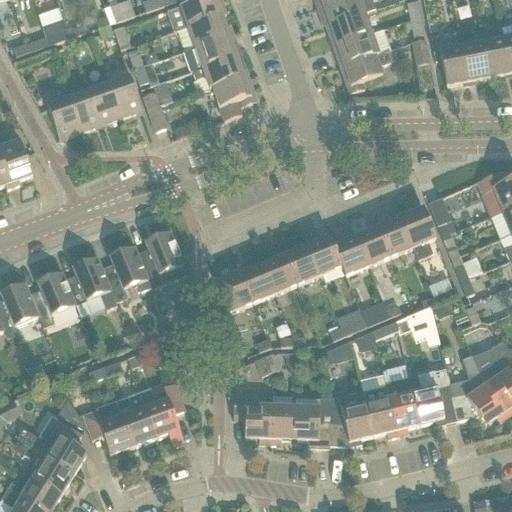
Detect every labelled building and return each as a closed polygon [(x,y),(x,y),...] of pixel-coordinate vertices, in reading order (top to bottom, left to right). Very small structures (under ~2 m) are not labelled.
[(145,17),(162,11),(157,0),(142,6),(145,17)] [(172,0),(157,0),(162,11),(175,6),(172,0)] [(174,36),(226,18),(219,0),(208,0),(166,15),(174,36)] [(312,0),(316,11),(346,0),(312,0)] [(323,31),(375,13),(370,0),(346,0),(316,11),(323,31)] [(125,24),(135,20),(129,4),(119,7),(125,24)] [(410,24),(421,22),(417,4),(406,6),(409,24),(410,24)] [(119,7),(104,12),(107,20),(109,29),(111,31),(110,29),(125,24),(119,7)] [(106,20),(95,24),(98,33),(109,29),(107,20),(104,12),(104,13),(106,20)] [(364,18),(376,14),(375,13),(323,31),(327,41),(329,40),(332,51),(371,37),(364,18)] [(222,19),(174,36),(177,35),(184,55),(233,38),(231,31),(227,33),(222,19)] [(413,41),(424,38),(421,22),(410,24),(409,24),(413,41)] [(68,43),(80,39),(77,30),(65,34),(68,43)] [(119,54),(130,51),(123,30),(112,33),(119,54)] [(55,47),(68,43),(65,34),(52,39),(55,47)] [(340,71),(378,58),(371,37),(332,51),(340,71)] [(188,76),(191,76),(240,58),(233,38),(184,55),(181,56),(188,76)] [(510,77),(511,76),(511,39),(503,41),(510,77)] [(489,81),(510,77),(503,41),(482,45),(489,81)] [(426,44),(412,46),(416,70),(429,67),(430,67),(426,44)] [(27,57),(39,53),(36,45),(24,49),(27,57)] [(468,86),(489,81),(482,45),(461,49),(468,86)] [(15,61),(27,57),(24,49),(12,53),(15,61)] [(446,90),(468,86),(461,49),(439,54),(446,90)] [(133,73),(142,70),(136,53),(127,56),(133,73)] [(379,71),(393,66),(389,54),(378,58),(340,71),(347,92),(351,91),(353,97),(364,93),(362,87),(382,80),(379,71)] [(196,96),(247,79),(240,58),(191,76),(194,85),(193,86),(196,96)] [(138,89),(147,86),(142,70),(133,73),(138,89)] [(251,101),(254,100),(247,79),(196,96),(196,97),(212,91),(224,125),(242,119),(239,112),(253,107),(251,101)] [(141,114),(131,86),(129,81),(109,88),(121,122),(141,114)] [(100,129),(121,122),(109,88),(88,95),(100,129)] [(79,136),(100,129),(88,95),(67,103),(79,136)] [(147,113),(159,109),(155,97),(143,101),(147,113)] [(59,144),(79,136),(67,103),(47,110),(59,144)] [(155,136),(167,132),(159,109),(147,113),(155,136)] [(18,184),(32,179),(17,138),(0,144),(0,155),(13,191),(20,188),(18,184)] [(6,193),(13,191),(0,155),(0,191),(5,189),(6,193)] [(511,184),(507,187),(503,175),(477,186),(491,220),(511,211),(511,184)] [(510,239),(511,237),(511,211),(491,220),(492,223),(501,219),(510,239)] [(436,243),(431,231),(423,213),(400,222),(413,254),(417,263),(431,258),(427,247),(436,243)] [(391,263),(413,254),(400,222),(378,232),(391,263)] [(449,238),(445,226),(436,230),(441,241),(443,240),(449,238)] [(368,272),(391,263),(378,232),(355,241),(368,272)] [(186,280),(187,280),(169,236),(150,244),(148,240),(143,242),(148,253),(137,258),(148,284),(147,284),(150,291),(151,293),(185,279),(186,280)] [(508,265),(511,263),(511,237),(510,239),(511,244),(511,249),(503,253),(508,265)] [(450,264),(459,260),(449,238),(443,240),(441,241),(450,264)] [(344,281),(346,281),(329,241),(307,250),(319,280),(340,272),(344,281)] [(355,241),(334,250),(330,241),(329,241),(346,281),(368,272),(355,241)] [(297,289),(319,280),(307,250),(284,259),(297,289)] [(148,284),(137,258),(134,251),(115,259),(113,255),(108,257),(112,268),(101,273),(111,295),(110,296),(115,307),(127,302),(124,294),(137,289),(140,296),(150,291),(147,284),(148,284)] [(274,299),(297,289),(284,259),(262,269),(274,299)] [(459,286),(468,282),(459,260),(450,264),(459,286)] [(111,295),(101,273),(97,262),(78,270),(76,266),(71,268),(75,279),(64,284),(75,310),(86,305),(86,306),(100,300),(105,314),(116,310),(115,307),(110,296),(111,295)] [(252,308),(274,299),(262,269),(239,278),(252,308)] [(64,284),(61,277),(42,285),(40,281),(35,283),(40,294),(29,298),(38,321),(42,332),(54,327),(51,320),(75,310),(64,284)] [(229,317),(252,308),(239,278),(217,287),(229,317)] [(465,300),(474,296),(468,282),(459,286),(465,300)] [(29,298),(24,288),(5,296),(4,292),(0,293),(0,297),(3,305),(0,306),(0,328),(3,336),(7,343),(18,338),(15,331),(38,321),(29,298)] [(436,309),(458,300),(455,291),(432,300),(436,309)] [(425,314),(436,309),(432,300),(421,305),(425,314)] [(382,305),(371,310),(378,326),(389,322),(386,313),(385,313),(382,305)] [(397,309),(385,313),(386,313),(389,322),(400,317),(397,309)] [(437,323),(449,318),(446,309),(434,314),(437,323)] [(470,329),(480,325),(474,310),(464,314),(470,329)] [(344,340),(366,331),(360,314),(358,315),(361,323),(340,332),(344,340)] [(190,332),(198,329),(196,321),(192,322),(188,327),(190,332)] [(375,345),(399,335),(395,325),(371,335),(375,345)] [(332,345),(344,340),(340,332),(329,337),(332,345)] [(375,345),(371,335),(355,342),(358,352),(375,345)] [(258,356),(271,351),(267,341),(254,347),(258,356)] [(277,351),(291,351),(291,341),(277,341),(277,351)] [(291,351),(305,351),(305,341),(291,341),(291,351)] [(511,359),(502,346),(492,353),(494,372),(481,380),(487,389),(508,419),(511,416),(511,359)] [(270,376),(278,373),(271,357),(263,361),(270,376)] [(260,381),(270,376),(263,361),(253,365),(260,381)] [(107,380),(122,374),(119,365),(104,371),(107,380)] [(91,386),(107,380),(104,371),(88,377),(91,386)] [(418,380),(408,382),(412,398),(419,429),(432,426),(434,431),(457,425),(447,381),(445,374),(418,380)] [(481,380),(481,381),(479,378),(469,384),(449,389),(447,380),(447,381),(457,425),(478,420),(484,429),(496,421),(499,425),(508,419),(487,389),(481,380)] [(419,429),(412,398),(408,382),(385,388),(389,404),(397,439),(408,437),(406,432),(419,429)] [(173,419),(185,415),(175,388),(163,393),(167,403),(155,407),(150,393),(138,396),(144,413),(155,443),(168,438),(172,451),(184,447),(173,419)] [(397,439),(389,404),(385,388),(384,388),(384,391),(362,396),(365,409),(373,440),(386,437),(387,442),(397,439)] [(155,443),(144,413),(138,396),(126,401),(131,416),(121,420),(133,451),(155,443)] [(373,440),(365,409),(362,396),(330,404),(329,404),(333,450),(349,451),(361,448),(360,443),(373,440)] [(259,400),(235,399),(234,399),(233,424),(245,424),(244,442),(259,443),(258,448),(270,448),(271,411),(258,411),(259,400)] [(67,404),(59,417),(70,424),(69,425),(83,433),(86,432),(67,404)] [(295,412),(294,444),(306,444),(306,450),(333,450),(329,404),(319,404),(319,413),(295,412)] [(271,411),(270,448),(280,448),(280,443),(294,444),(295,412),(291,412),(271,411)] [(121,420),(102,426),(98,413),(81,419),(91,445),(102,441),(109,460),(133,451),(121,420)] [(82,438),(65,428),(51,420),(37,442),(23,433),(17,444),(46,462),(73,479),(86,458),(74,450),(82,438)] [(73,479),(46,462),(17,444),(16,445),(27,452),(23,459),(30,463),(22,476),(33,483),(60,499),(73,479)] [(52,511),(60,499),(33,483),(22,476),(15,489),(11,487),(6,494),(20,503),(35,511),(52,511)] [(35,511),(20,503),(6,494),(2,501),(2,506),(12,511),(35,511)]
